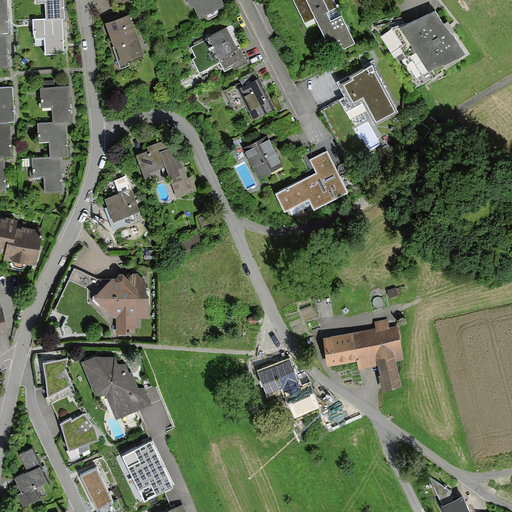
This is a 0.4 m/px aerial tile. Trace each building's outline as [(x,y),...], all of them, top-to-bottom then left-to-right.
[(10,30),(8,0),(0,0),(0,30),(8,30),(10,30)] [(66,16),(64,0),(36,0),(37,2),(47,1),(48,17),(63,16),(66,16)] [(189,0),(198,17),(225,3),(223,0),(189,0)] [(343,47),(355,41),(334,0),(293,0),(304,21),(315,16),(328,43),(338,38),(343,47)] [(423,78),(463,55),(436,10),(392,30),(423,78)] [(127,61),(143,56),(134,29),(129,14),(105,23),(121,68),(129,65),(127,61)] [(63,16),(48,17),(35,18),(36,36),(48,35),(49,52),(66,50),(63,16)] [(227,54),(238,48),(227,26),(192,44),(204,66),(227,54)] [(8,30),(0,30),(0,65),(10,64),(8,30)] [(234,68),(248,61),(241,47),(238,48),(227,54),(234,68)] [(373,124),(399,110),(373,62),(338,81),(345,94),(338,98),(346,113),(362,104),(373,124)] [(252,117),(270,108),(255,77),(237,86),(252,117)] [(15,119),(13,85),(0,86),(0,120),(12,120),(15,119)] [(72,119),(70,85),(43,87),(44,105),(54,104),(54,120),(69,120),(72,119)] [(12,120),(0,120),(0,154),(5,155),(14,154),(12,120)] [(69,120),(54,120),(41,121),(42,139),(53,138),(54,155),(62,154),(71,154),(69,120)] [(257,178),(283,166),(269,136),(242,149),(257,178)] [(178,195),(197,188),(192,175),(188,176),(173,138),(165,141),(137,152),(147,178),(168,170),(178,195)] [(312,176),(276,195),(285,213),(309,201),(314,209),(348,191),(328,152),(311,160),(318,173),(312,176)] [(46,190),(64,189),(62,154),(54,155),(33,156),(34,176),(46,175),(46,190)] [(114,219),(140,209),(132,189),(106,199),(110,208),(114,219)] [(7,256),(38,262),(45,230),(19,225),(20,219),(0,214),(0,248),(8,250),(7,256)] [(136,320),(147,320),(147,284),(138,275),(133,275),(128,279),(124,276),(121,276),(117,280),(112,280),(94,300),(117,322),(117,334),(135,334),(136,320)] [(396,287),(387,290),(390,299),(399,296),(396,287)] [(383,393),(401,386),(396,362),(404,361),(397,326),(390,327),(388,319),(375,322),(376,328),(328,338),(323,339),(328,366),(357,360),(358,369),(378,365),(383,393)] [(118,418),(151,405),(144,388),(140,389),(129,364),(121,366),(117,358),(97,357),(84,363),(97,395),(108,397),(118,418)] [(291,418),(319,408),(305,372),(297,376),(290,358),(263,369),(258,370),(268,396),(281,391),(291,418)] [(66,359),(41,360),(45,394),(54,390),(58,397),(69,392),(66,386),(69,384),(63,371),(66,359)] [(68,416),(57,421),(65,448),(96,439),(93,426),(82,413),(69,419),(68,416)] [(145,501),(174,487),(164,465),(161,459),(153,444),(124,458),(145,501)] [(39,487),(51,481),(36,448),(23,453),(31,470),(19,475),(26,491),(22,493),(27,504),(44,496),(39,487)] [(97,509),(113,502),(97,467),(81,475),(97,509)] [(447,511),(471,511),(468,505),(462,493),(453,498),(450,492),(452,489),(430,475),(447,511)]
